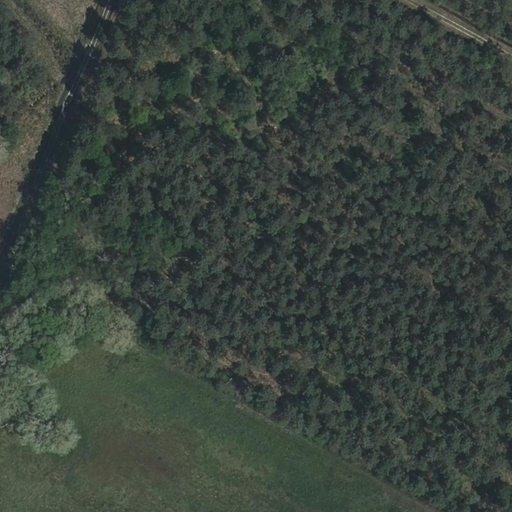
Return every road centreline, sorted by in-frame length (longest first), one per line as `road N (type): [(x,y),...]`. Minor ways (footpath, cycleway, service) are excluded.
road 1 (track): [(0,287),(125,0)]
road 2 (track): [(511,61),(400,0)]
